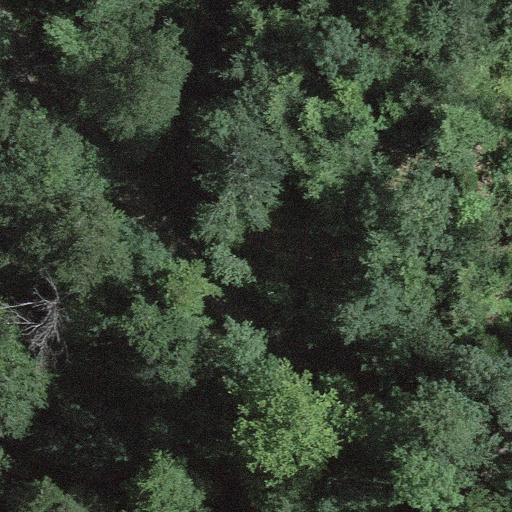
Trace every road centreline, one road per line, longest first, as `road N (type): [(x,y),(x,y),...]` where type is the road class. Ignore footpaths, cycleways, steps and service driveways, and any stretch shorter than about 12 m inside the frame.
road 1 (track): [(511,401),(315,328),(121,164),(0,4)]
road 2 (track): [(511,429),(295,462),(0,363)]
